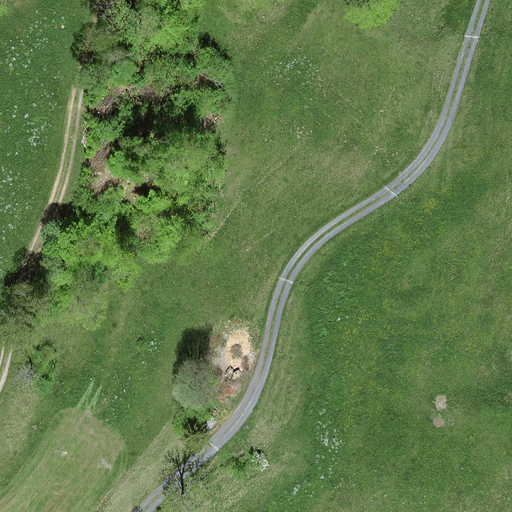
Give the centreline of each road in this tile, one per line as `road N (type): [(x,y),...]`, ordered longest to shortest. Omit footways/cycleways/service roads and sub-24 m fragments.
road 1 (track): [(490,0),(436,151),(404,187),(323,237),(284,300),(258,400),(149,511)]
road 2 (track): [(0,385),(113,0)]
